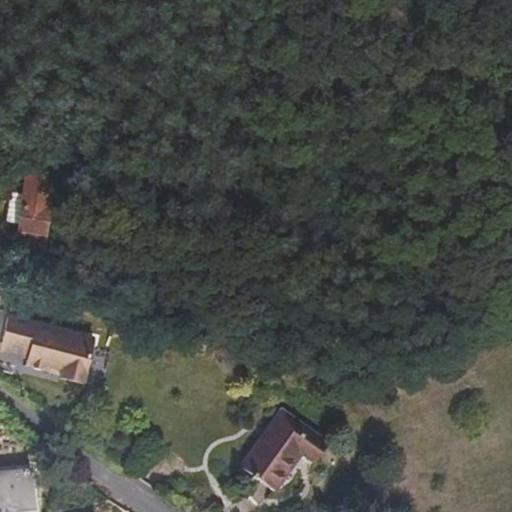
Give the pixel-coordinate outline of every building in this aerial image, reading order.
[(19,243),(47,249),(61,192),(28,188),(28,191),(16,189),(11,221),(22,224),(19,243)] [(84,382),(95,336),(10,315),(1,351),(27,357),(25,364),(61,374),(60,376),(84,382)] [(322,438),(277,407),(245,452),(253,458),(246,469),(270,485),(296,450),(307,458),(322,438)] [(253,458),(245,452),(237,463),(246,469),(253,458)] [(25,461),(0,463),(0,503),(29,501),(25,461)]
